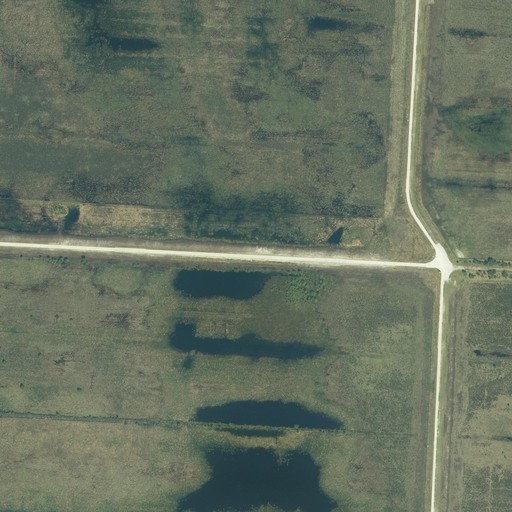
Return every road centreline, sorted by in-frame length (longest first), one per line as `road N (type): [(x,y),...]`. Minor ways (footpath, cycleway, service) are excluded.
road 1 (track): [(421,0),(410,189),(447,267)]
road 2 (track): [(447,267),(435,511)]
